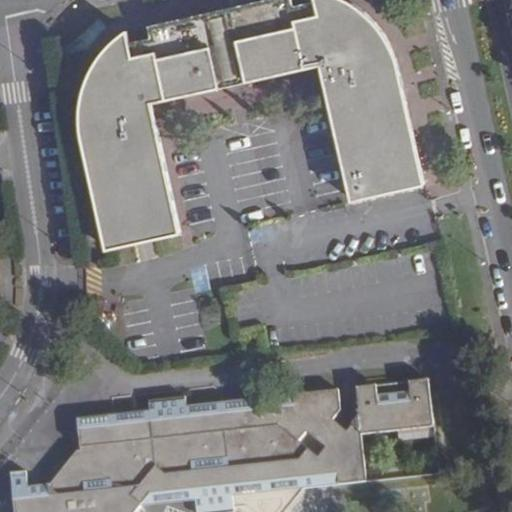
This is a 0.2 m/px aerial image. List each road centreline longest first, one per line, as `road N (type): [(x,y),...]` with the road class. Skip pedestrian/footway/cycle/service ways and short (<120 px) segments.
road 1 (residential): [(0,398),(26,354),(40,282),(4,0)]
road 2 (secondary): [(452,0),(511,260)]
